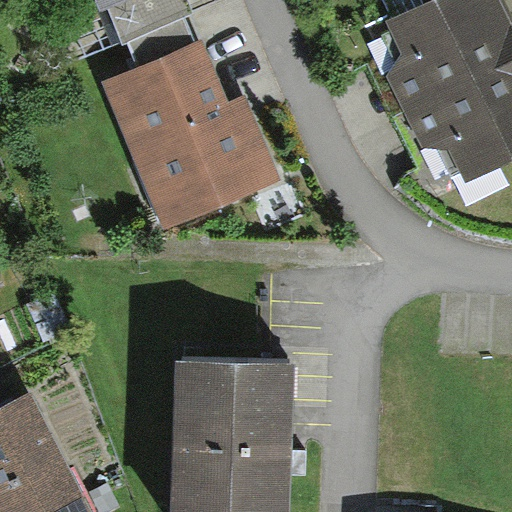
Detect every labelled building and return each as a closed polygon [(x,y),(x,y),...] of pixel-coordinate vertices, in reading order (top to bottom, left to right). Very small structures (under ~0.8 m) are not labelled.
[(98,0),(101,8),(121,0),(98,0)] [(468,177),(511,156),(511,28),(498,0),(439,0),(391,23),(409,58),(395,80),(424,152),(456,151),(468,177)] [(109,85),(168,226),(282,179),(249,100),(231,107),(205,46),(109,85)] [(171,511),(287,511),(294,362),(178,357),(171,511)] [(0,411),(0,509),(1,511),(91,511),(34,395),(0,411)]
